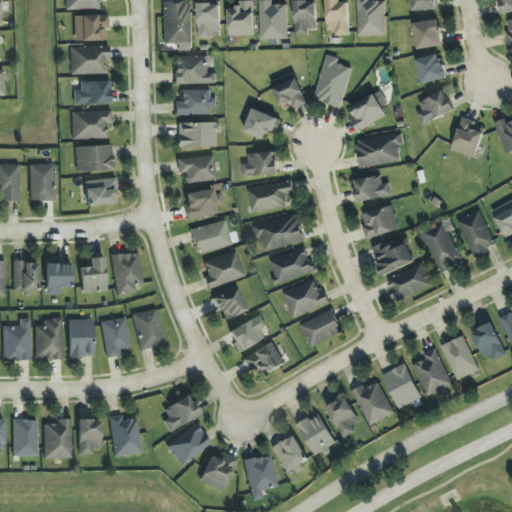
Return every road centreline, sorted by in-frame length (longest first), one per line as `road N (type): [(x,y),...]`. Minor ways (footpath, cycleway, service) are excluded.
road 1 (residential): [(140,0),(152,220),(172,294),(238,418)]
road 2 (residential): [(238,418),(511,272)]
road 3 (residential): [(511,393),(360,467),(298,511)]
road 4 (residential): [(319,145),(335,243),(379,343)]
road 5 (residential): [(0,392),(121,388),(201,360)]
road 6 (residential): [(360,511),(511,437)]
road 7 (residential): [(152,220),(0,231)]
